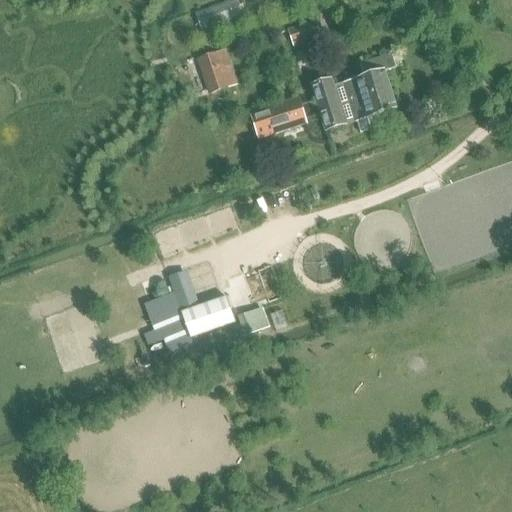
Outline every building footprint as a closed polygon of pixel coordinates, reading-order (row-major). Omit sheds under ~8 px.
[(203,34),(244,19),(237,0),(232,0),(195,14),(203,34)] [(315,21),(288,30),(294,48),(321,40),(315,21)] [(225,51),(197,61),(209,96),(237,86),(225,51)] [(332,80),(311,87),(325,131),(357,121),(361,133),(389,124),(385,112),(397,109),(386,72),(396,69),(392,55),(362,65),(366,78),(357,80),(357,81),(343,86),(344,87),(335,90),(332,80)] [(259,139),(307,124),(299,99),(251,114),(259,139)] [(184,275),(170,280),(175,296),(181,314),(196,309),(184,275)] [(175,296),(145,306),(155,335),(146,339),(149,348),(164,342),(168,354),(192,345),(191,340),(181,314),(175,296)] [(196,309),(181,314),(191,340),(236,324),(227,298),(196,309)] [(240,326),(227,331),(230,340),(234,339),(235,342),(245,339),(240,326)]
